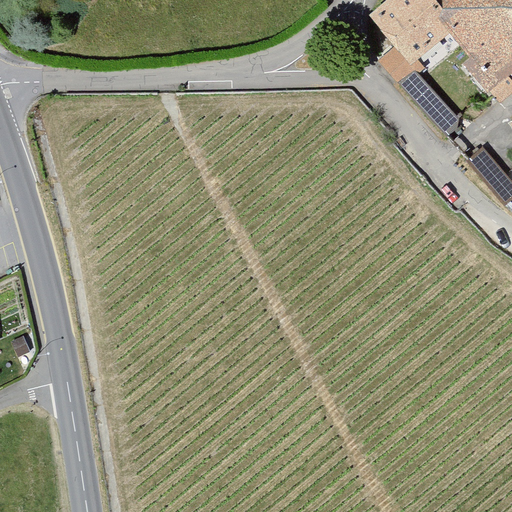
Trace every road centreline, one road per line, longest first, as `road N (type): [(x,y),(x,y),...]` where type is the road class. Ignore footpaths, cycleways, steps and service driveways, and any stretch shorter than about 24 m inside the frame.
road 1 (track): [(386,511),(214,189),(162,73)]
road 2 (residential): [(0,79),(273,69)]
road 3 (secondary): [(0,119),(68,378)]
road 4 (residential): [(511,231),(485,217),(356,82)]
road 5 (secondary): [(68,378),(89,511)]
